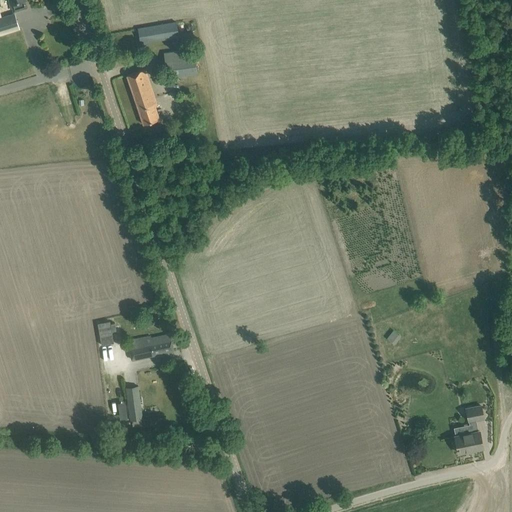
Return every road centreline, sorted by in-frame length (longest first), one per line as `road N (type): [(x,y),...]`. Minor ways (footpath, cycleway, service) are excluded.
road 1 (tertiary): [(250,511),(73,0)]
road 2 (unclassified): [(323,511),(486,466),(511,414)]
